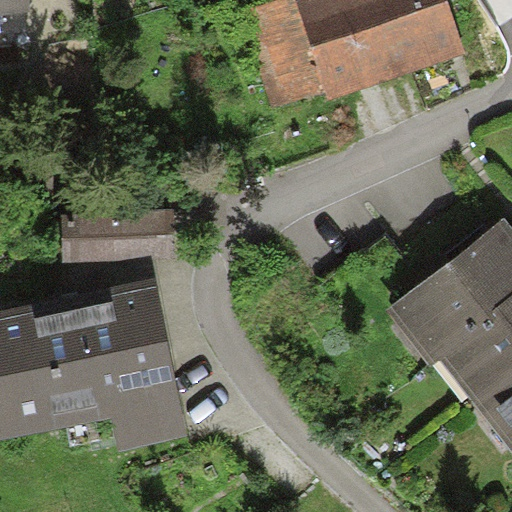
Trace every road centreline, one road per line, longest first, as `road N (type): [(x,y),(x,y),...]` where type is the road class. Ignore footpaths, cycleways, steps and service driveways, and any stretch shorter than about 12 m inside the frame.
road 1 (residential): [(238,220),(215,282),(234,349),(282,416),(380,511)]
road 2 (residential): [(238,220),(288,193),(511,119)]
